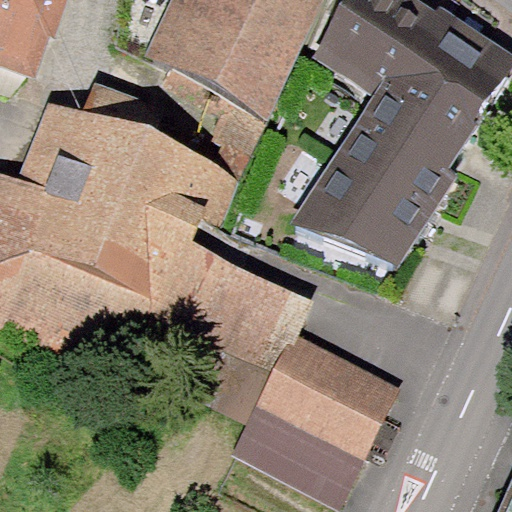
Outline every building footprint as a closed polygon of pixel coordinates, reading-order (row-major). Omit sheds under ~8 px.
[(71,0),(0,0),(0,75),(37,90),(71,0)] [(170,0),(144,57),(242,104),(268,116),(323,0),(170,0)] [(421,0),(349,0),(313,56),(378,92),(435,9),(421,0)] [(435,9),(378,92),(459,147),(511,69),(511,55),(438,5),(435,9)] [(82,125),(59,115),(23,194),(0,183),(0,332),(114,384),(139,329),(219,365),(199,411),(246,432),(230,468),(328,511),(347,511),(402,394),(299,347),(315,311),(195,256),(206,231),(216,235),(268,116),(242,104),(211,174),(153,148),(165,121),(98,90),(82,125)] [(459,147),(378,92),(343,141),(440,199),(456,172),(447,167),(459,147)] [(440,199),(343,141),(323,175),(419,233),(440,199)] [(397,266),(419,233),(323,175),(293,222),(397,266)]
